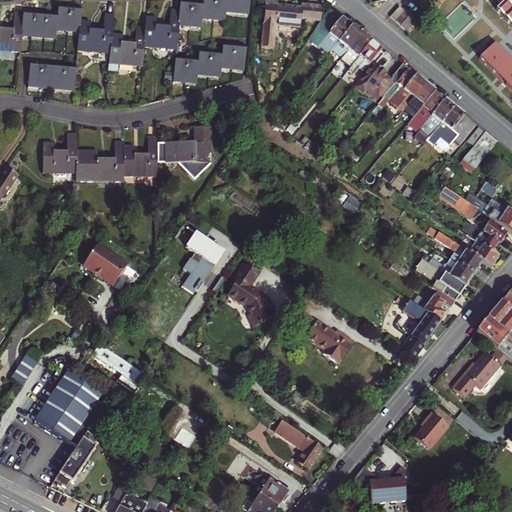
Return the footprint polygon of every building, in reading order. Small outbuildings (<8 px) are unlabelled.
[(226,19),(226,11),(249,13),(250,0),(204,0),(204,6),(199,5),(187,4),(181,3),(180,11),(179,24),(202,26),(203,17),(226,19)] [(277,2),(266,1),(262,48),(274,49),(276,26),(300,28),(301,19),(320,21),(322,6),(302,4),(302,7),(277,5),(277,2)] [(416,22),(399,7),(391,17),(408,32),(416,22)] [(352,26),(330,8),(309,40),(328,55),(332,51),(352,26)] [(22,34),(56,37),(57,29),(81,31),(81,21),(82,11),(75,10),(65,9),(59,9),(58,17),(51,17),(42,16),(31,15),(24,14),(22,34)] [(157,19),(147,18),(146,27),(144,48),(155,48),(155,46),(168,47),(168,50),(176,50),(179,24),(180,11),(172,10),(170,27),(157,26),(157,19)] [(0,48),(12,50),(12,52),(21,53),(22,34),(24,14),(24,13),(15,12),(14,29),(0,28),(1,21),(0,20),(0,48)] [(92,22),(81,21),(81,31),(79,52),(89,53),(89,50),(103,51),(102,54),(111,55),(113,34),(114,15),(106,14),(104,31),(91,30),(92,22)] [(111,55),(110,64),(120,65),(121,63),(134,64),(134,67),(142,67),(144,48),(146,27),(137,26),(135,43),(122,42),(123,35),(113,34),(111,55)] [(363,36),(352,26),(332,51),(343,60),(363,36)] [(354,63),(371,42),(363,36),(343,60),(340,64),(348,70),(354,63)] [(363,71),(380,50),(371,42),(354,63),(348,70),(354,74),(359,68),(363,71)] [(478,60),(511,94),(511,66),(492,46),(478,60)] [(212,75),(221,76),(221,67),(226,68),(237,69),(244,70),(246,49),(223,47),(222,55),(200,53),(199,62),(176,60),(174,80),(179,80),(191,82),(197,82),(198,74),(202,74),(212,75)] [(77,69),(31,65),(29,85),(33,86),(46,87),(57,88),(68,89),(75,89),(77,69)] [(395,86),(385,78),(386,77),(377,70),(371,66),(354,87),(364,95),(366,93),(377,102),(380,98),(382,100),(385,98),(395,86)] [(409,69),(395,86),(385,98),(402,112),(426,83),(409,69)] [(402,112),(411,120),(436,91),(426,83),(402,112)] [(417,133),(419,130),(446,99),(436,91),(411,120),(407,125),(417,133)] [(429,138),(455,107),(446,99),(419,130),(429,138)] [(455,107),(429,138),(427,141),(434,147),(441,139),(451,147),(455,143),(461,148),(467,141),(478,127),(455,107)] [(195,143),(158,143),(157,163),(178,163),(194,180),(212,164),(211,128),(194,127),(195,143)] [(478,127),(467,141),(473,146),(485,132),(478,127)] [(462,160),(463,160),(475,170),(497,143),(485,132),(473,146),(462,160)] [(77,151),(77,134),(68,134),(68,151),(54,151),(54,144),(44,144),(44,174),(54,174),(54,171),(67,172),(67,174),(77,174),(77,151)] [(135,147),(124,146),(124,177),(134,177),(135,175),(148,175),(148,177),(157,177),(157,163),(158,143),(158,137),(149,137),(149,155),(135,155),(135,147)] [(98,152),(77,151),(77,174),(76,181),(98,181),(98,179),(115,179),(115,181),(124,182),(124,177),(124,146),(124,141),(115,141),(115,160),(98,160),(98,152)] [(463,160),(459,165),(472,173),(475,170),(463,160)] [(345,163),(341,168),(350,174),(354,169),(345,163)] [(0,179),(0,199),(3,194),(4,195),(18,175),(8,168),(0,179)] [(493,197),(498,190),(486,182),(481,189),(493,197)] [(407,187),(403,193),(412,199),(416,193),(407,187)] [(464,202),(444,189),(438,198),(471,220),(477,210),(464,202)] [(464,202),(477,210),(511,233),(511,213),(491,200),(487,205),(470,193),(464,202)] [(474,240),(475,241),(492,252),(497,243),(500,245),(507,235),(488,223),(483,231),(481,230),(474,240)] [(482,262),(459,247),(429,227),(426,232),(455,252),(450,260),(456,264),(473,275),(482,262)] [(226,250),(199,232),(189,246),(200,253),(197,257),(195,256),(187,269),(194,273),(185,285),(197,294),(226,250)] [(492,252),(475,241),(471,247),(462,241),(459,247),(482,262),(491,268),(499,257),(492,252)] [(99,248),(86,268),(103,279),(107,278),(108,282),(117,288),(130,267),(99,248)] [(465,288),(431,265),(421,259),(416,268),(417,268),(416,270),(421,273),(422,272),(423,272),(422,274),(424,276),(426,274),(431,278),(431,281),(434,283),(431,287),(455,302),(465,288)] [(431,265),(465,288),(473,275),(456,264),(453,268),(446,264),(444,264),(443,266),(434,260),(431,265)] [(394,262),(391,268),(406,278),(410,272),(394,262)] [(245,266),(241,273),(232,287),(234,288),(228,296),(248,309),(251,316),(249,317),(255,328),(268,322),(262,311),(268,308),(263,296),(259,294),(257,294),(254,292),(254,290),(250,288),(259,276),(245,266)] [(451,309),(455,302),(431,287),(423,299),(418,295),(412,304),(440,323),(447,314),(441,311),(445,305),(451,309)] [(511,290),(499,306),(511,317),(511,290)] [(415,359),(440,323),(412,304),(409,302),(403,312),(420,324),(405,344),(390,334),(385,340),(415,359)] [(511,317),(499,306),(475,335),(511,366),(511,317)] [(336,333),(303,311),(292,328),(324,350),(322,352),(338,363),(353,342),(338,332),(336,333)] [(139,386),(147,376),(100,345),(93,355),(139,386)] [(474,365),(453,388),(465,399),(476,387),(480,391),(499,368),(485,355),(476,366),(474,365)] [(88,432),(110,399),(69,372),(36,423),(76,449),(88,432)] [(447,428),(431,415),(421,427),(423,429),(414,439),(428,451),(447,428)] [(282,421),(275,432),(304,452),(297,462),(309,470),(323,450),(282,421)] [(76,449),(55,480),(66,487),(71,480),(72,481),(95,447),(94,446),(99,440),(88,432),(76,449)] [(379,483),(362,469),(351,482),(362,492),(364,490),(370,494),(371,505),(403,503),(402,491),(412,479),(400,468),(389,482),(379,483)] [(288,493),(265,477),(256,477),(256,486),(253,492),(256,494),(277,508),(288,493)] [(216,503),(199,492),(194,499),(211,510),(216,503)] [(142,511),(169,511),(171,510),(166,507),(168,502),(152,493),(142,511)] [(274,511),(277,508),(256,494),(245,510),(243,508),(240,511),(274,511)]
